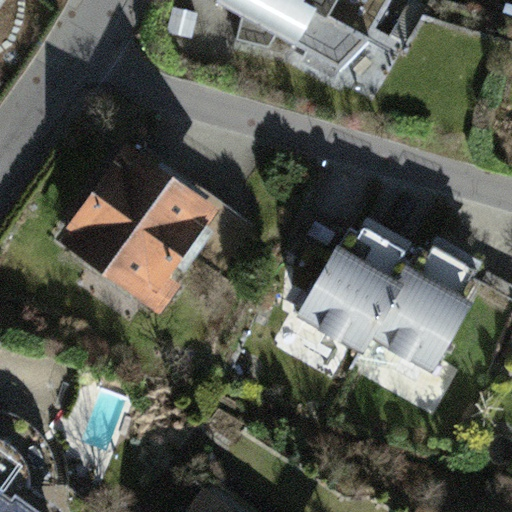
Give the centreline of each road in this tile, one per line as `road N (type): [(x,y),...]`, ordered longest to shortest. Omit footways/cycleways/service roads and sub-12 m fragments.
road 1 (residential): [(511,196),(153,87),(81,43)]
road 2 (residential): [(0,155),(81,43)]
